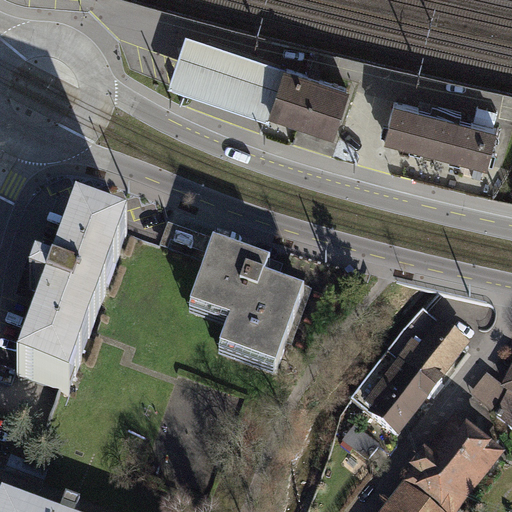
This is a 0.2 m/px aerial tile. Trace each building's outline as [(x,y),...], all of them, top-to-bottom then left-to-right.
[(271,110),(287,62),(184,29),(167,83),(269,116),(271,110)] [(336,130),(351,83),(287,62),(271,110),(336,130)] [(489,163),(498,127),(397,101),(388,136),(489,163)] [(125,234),(73,214),(48,280),(33,274),(27,291),(45,297),(16,373),(64,391),(125,234)] [(274,275),(218,255),(196,317),(235,331),(225,360),(280,380),(307,302),(269,289),(274,275)] [(423,314),(391,357),(439,393),(443,387),(446,383),(446,382),(470,350),(423,314)] [(435,398),(439,393),(391,357),(355,403),(400,438),(428,402),(430,404),(435,398)] [(511,375),(505,389),(488,374),(470,394),(511,428),(511,375)] [(459,419),(385,511),(461,511),(506,456),(459,419)] [(44,511),(41,511),(3,497),(0,505),(0,511),(44,511)]
